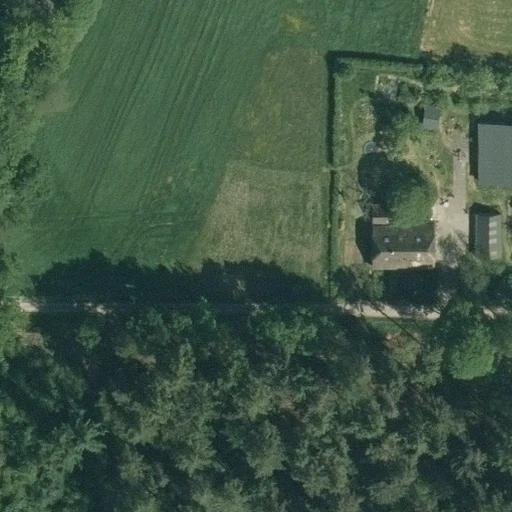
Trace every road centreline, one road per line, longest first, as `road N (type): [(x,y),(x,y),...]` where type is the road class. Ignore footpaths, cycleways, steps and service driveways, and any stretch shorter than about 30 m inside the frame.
road 1 (track): [(0,311),(511,318)]
road 2 (tertiary): [(0,114),(45,0)]
